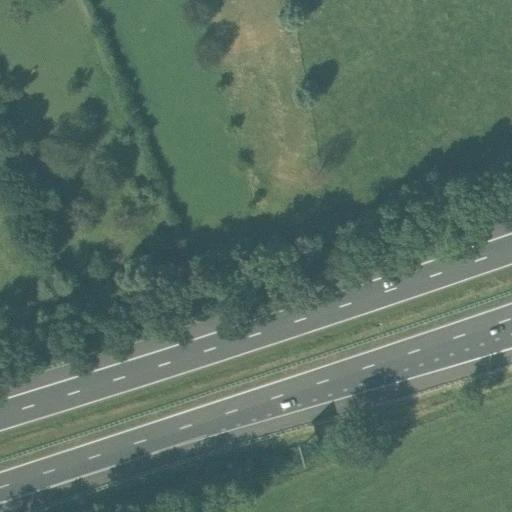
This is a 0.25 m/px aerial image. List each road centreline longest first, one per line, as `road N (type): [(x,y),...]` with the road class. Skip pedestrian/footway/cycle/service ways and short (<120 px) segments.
road 1 (motorway): [(0,493),(511,323)]
road 2 (motorway): [(511,247),(0,411)]
